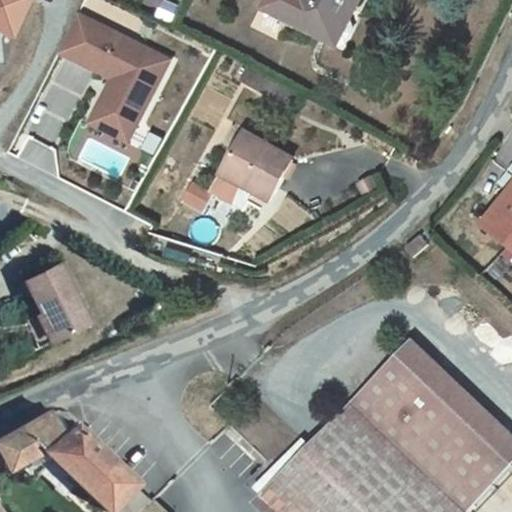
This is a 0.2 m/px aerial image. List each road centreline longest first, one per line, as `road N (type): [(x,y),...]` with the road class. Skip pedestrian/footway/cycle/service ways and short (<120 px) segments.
road 1 (unclassified): [(0,417),(343,267),(427,202),(478,133),(511,56)]
road 2 (unknown): [(134,361),(205,511)]
